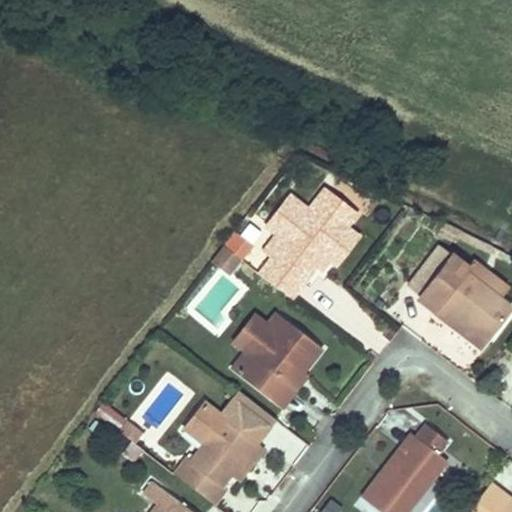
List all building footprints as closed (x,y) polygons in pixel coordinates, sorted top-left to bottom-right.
[(268,257),(256,273),(291,299),(315,268),(320,271),(329,259),(336,264),(358,235),(347,226),(357,213),(323,187),(306,209),(298,203),(275,233),(261,252),(268,257)] [(275,233),(298,203),(288,195),(264,225),(275,233)] [(246,222),(225,249),(238,259),(259,231),(246,222)] [(407,285),(419,294),(451,254),(439,244),(407,285)] [(221,246),(210,260),(227,273),(238,259),(225,249),(221,246)] [(478,348),(510,307),(498,297),(465,271),(468,267),(451,254),(419,294),(435,308),(432,312),(444,321),(451,312),(460,319),(453,327),(478,348)] [(468,267),(465,271),(498,297),(506,288),(472,261),(468,267)] [(271,328),(280,317),(273,311),(264,323),(271,328)] [(451,312),(444,321),(453,327),(460,319),(451,312)] [(304,372),(322,348),(280,317),(271,328),(264,323),(252,314),(231,342),(244,351),(245,353),(233,369),(276,400),(299,369),(304,372)] [(299,369),(276,400),(284,407),(308,375),(304,372),(299,369)] [(226,421),(223,419),(203,403),(188,422),(207,438),(202,445),(189,461),(186,459),(173,474),(213,505),(225,489),(221,486),(254,443),(250,440),(235,428),(226,421)] [(235,428),(250,440),(259,427),(236,409),(226,421),(235,428)] [(207,438),(188,422),(182,429),(202,445),(207,438)] [(121,433),(132,441),(140,431),(130,423),(121,433)] [(413,437),(364,501),(377,511),(404,511),(444,461),(438,456),(448,442),(424,424),(413,437)] [(262,449),(254,443),(230,475),(238,481),(262,449)] [(496,511),(509,496),(489,480),(467,508),(471,511),(496,511)] [(190,511),(151,483),(143,494),(158,505),(167,511),(166,511),(190,511)] [(511,511),(511,498),(509,496),(496,511),(511,511)]
